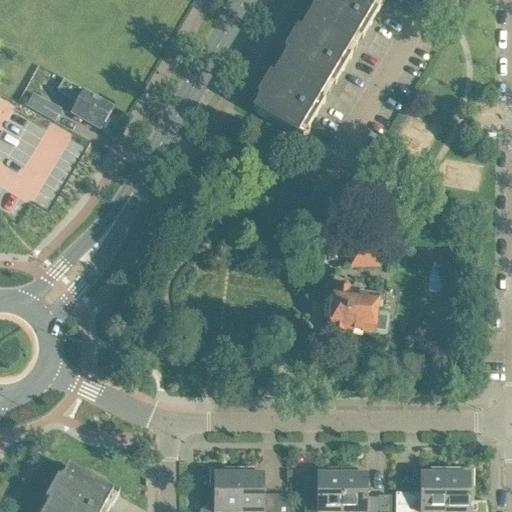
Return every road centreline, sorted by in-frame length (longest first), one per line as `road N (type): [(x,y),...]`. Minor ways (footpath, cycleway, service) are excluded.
road 1 (residential): [(511,423),(169,421)]
road 2 (tertiary): [(141,179),(245,0)]
road 3 (residential): [(322,167),(422,0)]
road 4 (tertiary): [(50,329),(106,253),(141,179)]
road 5 (tertiary): [(141,179),(22,300)]
